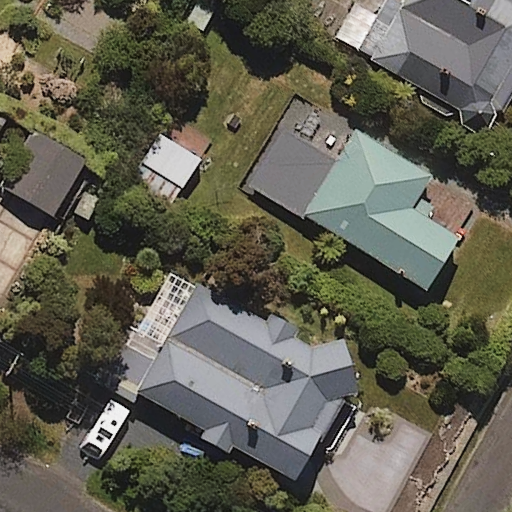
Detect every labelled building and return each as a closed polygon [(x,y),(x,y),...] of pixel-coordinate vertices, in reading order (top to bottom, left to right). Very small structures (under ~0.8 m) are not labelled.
[(481,137),(511,91),(511,0),(402,0),(396,9),(382,0),(358,0),(333,38),(481,137)] [(423,293),(454,242),(424,223),(432,211),(413,200),(425,181),(375,150),(386,131),(309,85),(247,185),(423,293)] [(197,161),(158,135),(128,181),(168,206),(197,161)] [(80,166),(37,142),(7,197),(50,220),(80,166)] [(289,339),(195,286),(132,397),(290,488),(339,401),(349,393),(336,344),(306,353),(289,339)]
